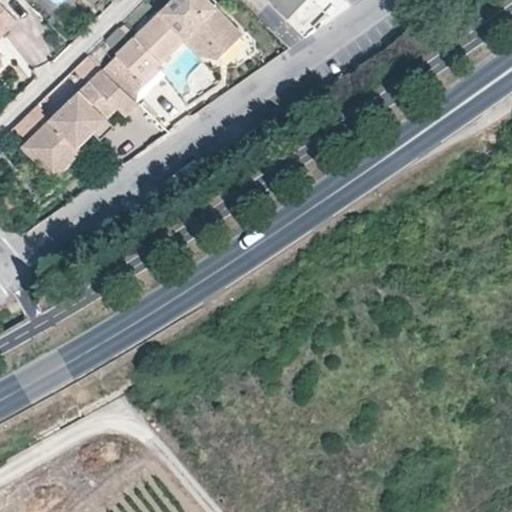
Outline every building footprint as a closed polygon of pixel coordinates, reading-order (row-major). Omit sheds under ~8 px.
[(243,35),(205,0),(173,0),(161,12),(103,69),(122,87),(136,73),(143,80),(186,38),(188,36),(193,41),(197,37),(208,47),(216,39),(227,50),(243,35)] [(272,0),(290,17),(306,0),(272,0)] [(0,28),(5,33),(18,19),(0,1),(0,28)] [(208,47),(197,37),(193,41),(188,36),(186,38),(201,54),(219,58),(227,50),(216,39),(208,47)] [(97,64),(89,55),(74,69),(82,78),(97,64)] [(103,69),(102,68),(21,147),(52,182),(82,153),(78,148),(94,133),(109,119),(119,109),(127,117),(140,105),(103,69)] [(143,80),(136,73),(122,87),(136,101),(143,80)] [(116,126),(109,119),(94,133),(101,140),(116,126)]
